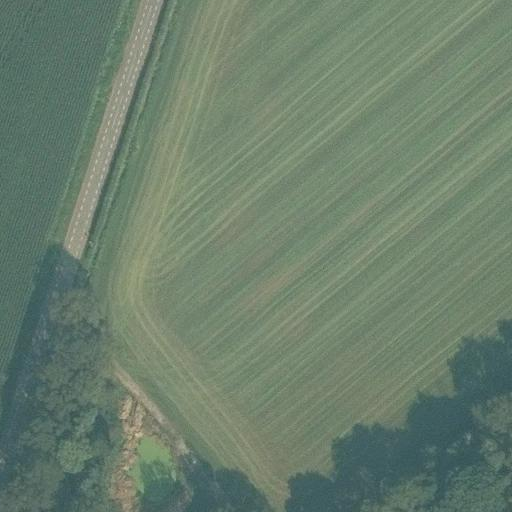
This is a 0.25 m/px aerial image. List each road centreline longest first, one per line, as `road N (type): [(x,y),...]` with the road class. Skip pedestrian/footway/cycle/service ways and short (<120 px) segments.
road 1 (tertiary): [(0,474),(152,0)]
road 2 (track): [(233,511),(111,368),(49,319)]
road 3 (track): [(511,392),(369,511)]
